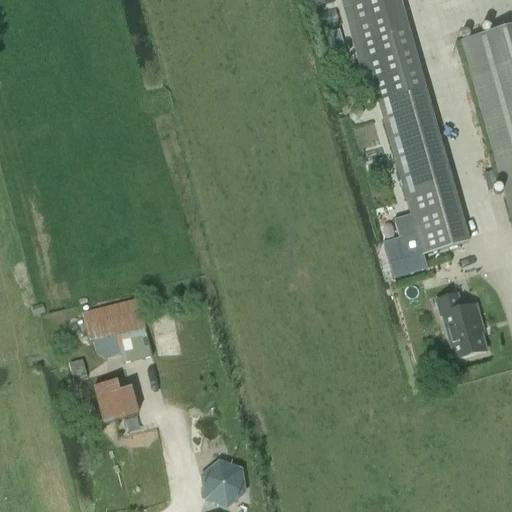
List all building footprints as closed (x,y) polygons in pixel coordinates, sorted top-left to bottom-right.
[(348,0),(378,103),(425,90),(399,0),(348,0)] [(511,223),(511,27),(461,42),(511,223)] [(389,253),(374,257),(384,283),(425,269),(422,257),(468,246),(426,90),(376,105),(408,208),(378,220),(389,253)] [(454,363),(486,354),(479,330),(481,329),(475,307),(461,311),(457,297),(435,303),(440,319),(441,318),(454,363)] [(152,359),(138,302),(81,316),(88,344),(93,343),(96,355),(106,360),(120,356),(123,367),(152,359)] [(42,306),(32,308),(34,316),(44,313),(42,306)] [(103,427),(137,418),(130,390),(119,393),(116,384),(93,390),(103,427)] [(225,510),(243,495),(239,472),(217,464),(200,479),(204,502),(225,510)]
